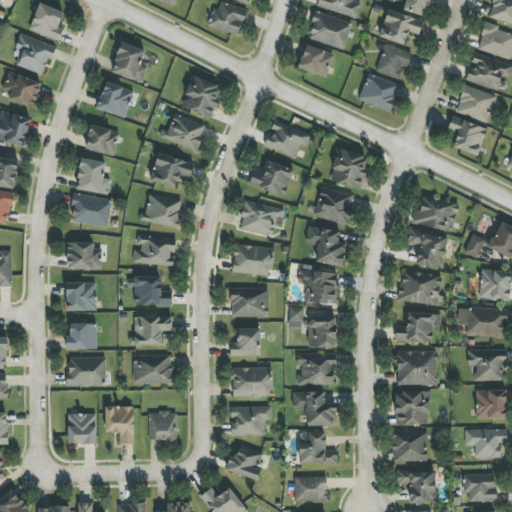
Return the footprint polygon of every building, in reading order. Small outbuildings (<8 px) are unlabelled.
[(318,0),(317,6),(357,19),(361,4),(352,1),(352,0),(318,0)] [(406,0),(403,11),(424,17),(429,0),(406,0)] [(511,0),(493,0),(490,19),(511,23),(511,0)] [(238,36),(247,10),(221,2),(218,10),(214,8),(207,26),(238,36)] [(63,12),(39,3),(29,31),(59,41),(63,28),(58,27),(63,12)] [(404,45),(408,32),(419,35),(423,21),(387,10),(379,37),(404,45)] [(307,38),(343,50),(352,23),(316,12),(307,38)] [(509,60),(511,52),(511,33),(485,24),(477,49),(509,60)] [(54,47),(20,34),(15,49),(22,51),(17,66),(44,76),(54,47)] [(145,50),(121,43),(111,73),(142,83),(147,67),(140,65),(145,50)] [(375,71),(398,79),(403,65),(407,67),(412,54),(385,44),(375,71)] [(333,54),(306,45),(298,68),(326,78),(333,54)] [(511,69),(511,65),(475,54),(467,81),(497,90),(502,75),(510,78),(511,69)] [(8,101),(34,108),(41,82),(8,73),(3,91),(10,93),(8,101)] [(399,83),(366,75),(359,103),(392,111),(399,83)] [(220,86),(193,76),(181,106),(212,119),(220,99),(216,97),(220,86)] [(133,91),(105,82),(97,109),(125,118),(133,91)] [(487,123),(496,96),(464,86),(455,113),(487,123)] [(30,120),(1,111),(0,116),(0,140),(22,147),(30,120)] [(195,152),(207,127),(176,113),(167,132),(162,129),(159,136),(195,152)] [(453,147),(477,156),(487,129),(452,116),(448,130),(458,133),(453,147)] [(308,147),(312,135),(274,122),(271,132),(270,131),(264,147),(295,158),(300,144),(308,147)] [(85,150),(114,156),(119,132),(90,125),(85,150)] [(368,156),(337,149),(330,182),(361,189),(368,156)] [(149,180),(175,188),(179,175),(189,178),(194,165),(158,153),(149,180)] [(0,187),(14,190),(19,161),(0,157),(0,187)] [(103,178),(106,163),(81,158),(75,189),(108,195),(111,180),(103,178)] [(285,197),(294,170),(267,161),(262,174),(253,171),(248,185),(285,197)] [(314,217),(348,226),(356,196),(321,187),(314,217)] [(12,192),(0,191),(0,222),(9,223),(12,192)] [(107,228),(112,201),(75,194),(70,221),(107,228)] [(183,202),(148,194),(142,220),(177,228),(183,202)] [(412,223),(451,233),(459,204),(423,194),(419,210),(415,210),(412,223)] [(272,236),(274,226),(281,227),(285,209),(245,202),(240,229),(272,236)] [(511,256),(511,227),(500,222),(488,248),(511,258),(511,256)] [(315,262),(342,267),(348,234),(308,226),(305,243),(318,246),(315,262)] [(447,237),(410,231),(408,244),(419,245),(416,264),(442,268),(447,237)] [(487,240),(473,234),(464,253),(478,259),(487,240)] [(133,264),(172,266),(173,252),(175,252),(176,238),(137,236),(137,247),(134,247),(133,264)] [(102,249),(94,249),(94,243),(67,243),(67,269),(101,270),(102,249)] [(233,273),(272,275),(273,247),(234,246),(233,273)] [(0,255),(0,287),(12,287),(11,251),(1,252),(1,256),(0,255)] [(339,305),(341,286),(336,286),(337,272),(299,269),(298,284),(307,285),(306,302),(339,305)] [(480,299),(510,300),(511,271),(481,270),(480,299)] [(438,305),(441,275),(404,271),(402,292),(399,291),(398,301),(438,305)] [(171,306),(171,292),(161,291),(161,277),(135,277),(134,306),(171,306)] [(96,283),(66,284),(67,312),(97,310),(96,283)] [(231,316),(268,317),(269,289),(232,288),(231,316)] [(303,328),(303,308),(289,307),(289,328),(303,328)] [(458,325),(467,325),(466,335),(506,337),(507,310),(459,307),(458,325)] [(433,326),(441,326),(441,314),(407,313),(407,327),(395,327),(395,341),(432,342),(433,326)] [(129,345),(162,345),(161,331),(172,331),(172,316),(134,317),(134,337),(129,337),(129,345)] [(336,318),(309,317),(309,348),(335,348),(336,318)] [(97,349),(97,324),(70,324),(70,335),(66,335),(66,349),(97,349)] [(259,329),(238,329),(238,343),(230,343),(230,356),(260,356),(259,329)] [(476,381),(505,381),(504,350),(467,351),(468,366),(476,366),(476,381)] [(397,352),(397,385),(436,385),(436,351),(397,352)] [(335,385),(335,355),(323,354),(323,355),(297,355),(297,370),(299,370),(298,385),(335,385)] [(133,356),(134,384),(172,384),(171,356),(133,356)] [(105,358),(68,358),(68,387),(106,386),(105,358)] [(233,397),(272,396),(271,368),(232,368),(233,397)] [(476,391),(476,419),(507,418),(506,390),(476,391)] [(325,392),(293,393),(293,411),(307,410),(307,426),(336,426),(335,403),(325,404),(325,392)] [(395,424),(429,425),(430,393),(396,392),(395,424)] [(134,444),(133,407),(105,407),(106,433),(119,433),(120,444),(134,444)] [(230,408),(231,421),(231,436),(265,436),(264,420),(272,420),(271,407),(230,408)] [(0,444),(8,445),(8,413),(0,412),(0,444)] [(149,441),(176,441),(177,413),(149,412),(149,441)] [(96,444),(96,414),(68,414),(68,444),(96,444)] [(465,430),(465,446),(475,446),(475,458),(501,458),(501,443),(507,443),(507,430),(465,430)] [(300,465),(338,464),(337,451),(326,451),(326,432),(299,433),(300,465)] [(426,432),(393,433),(394,462),(427,461),(426,432)] [(225,471),(256,480),(264,454),(239,447),(236,457),(230,456),(225,471)] [(435,471),(397,472),(397,485),(409,484),(410,503),(435,503),(435,471)] [(495,474),(463,475),(464,493),(469,493),(469,502),(495,502),(495,474)] [(294,478),(295,503),(327,502),(326,476),(294,478)] [(248,511),(229,488),(218,497),(211,488),(201,497),(212,511),(248,511)] [(25,511),(29,509),(11,490),(0,500),(0,511),(25,511)] [(92,511),(92,503),(78,503),(77,511),(92,511)] [(156,511),(190,511),(190,503),(167,503),(167,511),(157,511),(156,511)]
